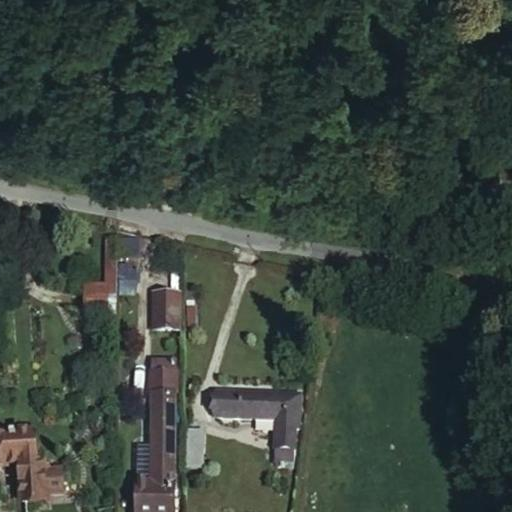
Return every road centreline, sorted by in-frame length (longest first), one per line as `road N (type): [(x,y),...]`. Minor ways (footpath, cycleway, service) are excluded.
road 1 (residential): [(511,305),(436,276),(0,190)]
road 2 (track): [(443,279),(511,37)]
